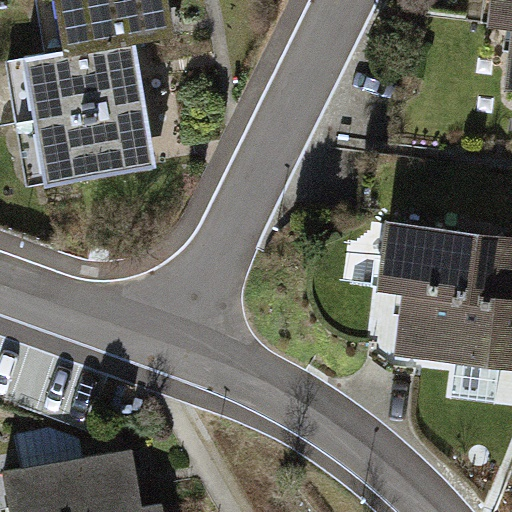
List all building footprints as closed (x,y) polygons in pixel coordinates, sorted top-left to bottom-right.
[(166,0),(57,0),(65,51),(133,40),(172,34),(166,0)] [(511,24),(511,0),(498,0),(496,23),(511,24)] [(133,40),(65,51),(26,58),(36,119),(144,100),(133,40)] [(154,163),(144,100),(36,119),(47,181),(154,163)] [(412,288),(511,300),(511,288),(511,240),(445,233),(446,228),(394,222),(387,286),(412,288)] [(511,300),(412,288),(405,351),(456,357),(456,354),(511,360),(511,300)] [(11,511),(116,511),(142,507),(132,448),(4,470),(11,511)]
